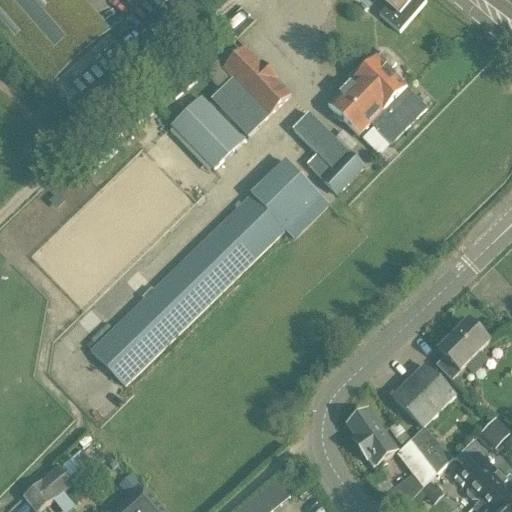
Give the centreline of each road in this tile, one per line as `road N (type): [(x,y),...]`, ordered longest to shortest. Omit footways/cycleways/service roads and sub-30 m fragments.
road 1 (track): [(0,221),(239,2)]
road 2 (residential): [(359,511),(325,453),(330,400),(470,265)]
